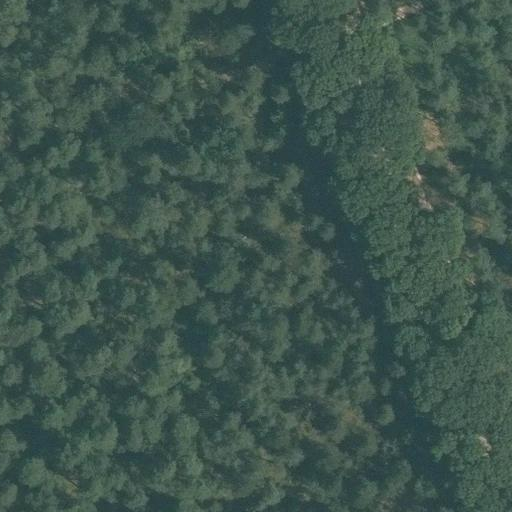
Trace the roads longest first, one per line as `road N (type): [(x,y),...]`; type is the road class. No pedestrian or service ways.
road 1 (track): [(504,511),(335,46)]
road 2 (track): [(335,46),(0,158)]
